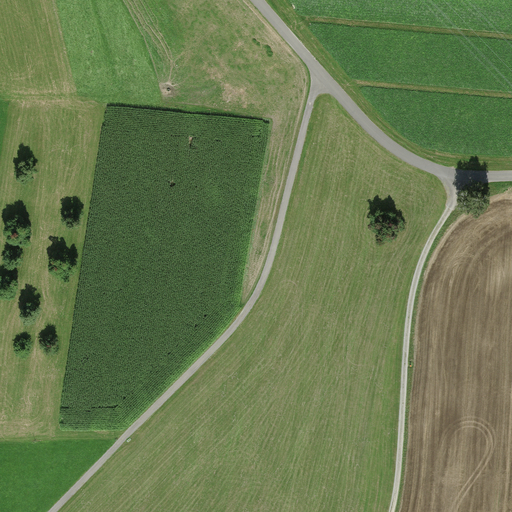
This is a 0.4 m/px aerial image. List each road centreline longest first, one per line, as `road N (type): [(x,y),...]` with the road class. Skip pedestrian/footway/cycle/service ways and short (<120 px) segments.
road 1 (track): [(322,76),(260,287),(220,342),(55,511)]
road 2 (track): [(461,176),(416,285),(393,511)]
road 3 (unclassified): [(255,0),(389,145),(461,176),(511,177)]
